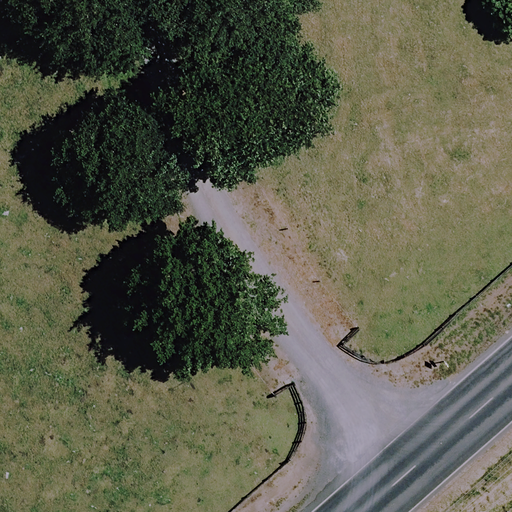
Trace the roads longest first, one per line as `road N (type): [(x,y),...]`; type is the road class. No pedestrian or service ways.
road 1 (track): [(154,0),(174,102),(239,256),(403,473)]
road 2 (tertiary): [(511,376),(359,511)]
